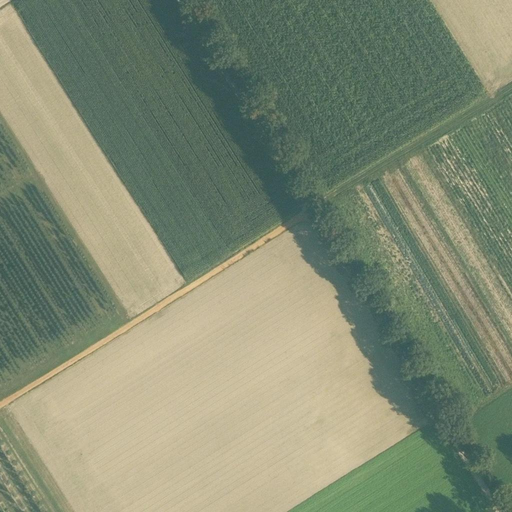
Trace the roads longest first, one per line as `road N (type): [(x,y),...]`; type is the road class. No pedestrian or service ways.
road 1 (track): [(176,0),(500,511)]
road 2 (track): [(0,406),(310,210)]
road 3 (track): [(511,84),(310,210)]
